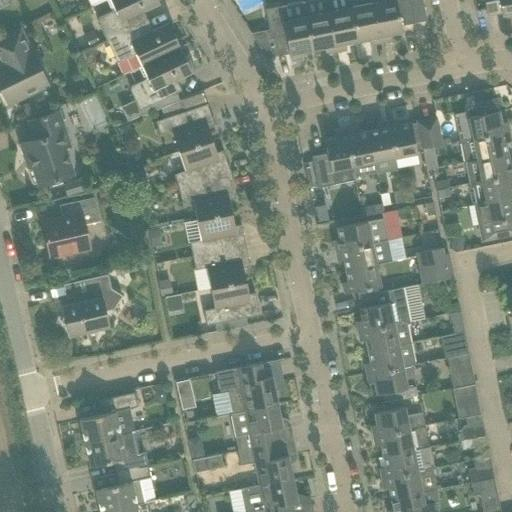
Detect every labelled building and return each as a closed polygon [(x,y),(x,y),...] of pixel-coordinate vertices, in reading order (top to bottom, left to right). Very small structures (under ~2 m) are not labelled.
[(159,3),(157,0),(105,0),(111,12),(98,18),(97,21),(106,41),(143,24),(138,13),(159,3)] [(410,0),(371,0),(372,3),(380,43),(391,41),(390,35),(402,32),(401,26),(415,23),(410,0)] [(511,16),(511,0),(483,0),(487,15),(501,12),(502,18),(511,16)] [(380,43),(372,3),(350,8),(357,41),(369,39),(370,45),(380,43)] [(312,50),(305,17),(284,21),(281,6),(265,9),(269,30),(272,30),(277,56),(289,53),(291,61),(302,59),(300,53),(312,50)] [(357,41),(350,8),(328,12),(336,52),(346,50),(345,44),(357,41)] [(336,52),(328,12),(305,17),(312,50),(324,48),(325,54),(336,52)] [(148,34),(143,24),(106,41),(116,61),(119,62),(132,56),(138,68),(180,48),(169,24),(148,34)] [(20,29),(8,34),(0,38),(0,63),(2,66),(0,66),(0,92),(3,94),(8,104),(48,85),(31,52),(20,29)] [(192,72),(180,48),(138,68),(144,80),(130,86),(129,89),(139,110),(176,93),(171,82),(192,72)] [(477,115),(468,117),(472,139),(509,131),(507,121),(501,122),(496,99),(484,101),(474,103),(477,115)] [(207,104),(188,110),(155,122),(160,136),(171,132),(178,151),(212,140),(207,127),(214,125),(207,104)] [(70,147),(66,135),(59,112),(47,115),(28,122),(34,140),(20,145),(28,168),(32,167),(38,185),(57,179),(73,174),(65,149),(70,147)] [(416,122),(420,141),(422,149),(431,147),(441,145),(440,137),(436,118),(416,122)] [(397,119),(387,121),(395,158),(416,153),(410,123),(399,125),(397,119)] [(395,158),(387,121),(377,123),(379,129),(367,131),(374,162),(395,158)] [(374,162),(367,131),(356,134),(355,128),(345,130),(355,177),(376,173),(374,162)] [(355,177),(345,130),(335,132),(336,138),(325,140),(327,153),(312,156),(318,187),(322,187),(355,180),(355,177)] [(511,141),(509,131),(472,139),(463,140),(459,141),(464,162),(467,162),(477,160),(507,154),(505,142),(511,141)] [(216,153),(212,140),(178,151),(185,171),(174,175),(178,188),(231,174),(223,151),(216,153)] [(435,168),(431,147),(422,149),(426,170),(435,168)] [(511,164),(510,165),(507,154),(477,160),(467,162),(471,183),(481,181),(511,174),(511,164)] [(236,198),(231,174),(178,188),(181,202),(193,199),(197,220),(231,213),(229,199),(236,198)] [(511,174),(481,181),(471,183),(472,188),(468,189),(471,203),(475,202),(475,205),(485,202),(511,196),(511,174)] [(435,182),(436,190),(448,188),(447,180),(435,182)] [(450,196),(448,188),(436,190),(438,198),(450,196)] [(410,189),(401,190),(404,202),(412,200),(410,189)] [(404,202),(401,190),(393,192),(396,203),(404,202)] [(511,196),(485,202),(475,205),(483,241),(511,234),(511,196)] [(88,249),(84,225),(99,221),(97,212),(93,197),(88,198),(68,203),(72,217),(42,223),(50,256),(68,252),(88,249)] [(424,204),(426,216),(435,214),(433,202),(424,204)] [(382,203),(361,208),(362,216),(384,212),(382,203)] [(234,226),(231,213),(197,220),(201,240),(189,243),(192,256),(245,246),(241,225),(234,226)] [(387,241),(383,218),(336,227),(339,239),(333,240),(335,250),(371,243),(387,241)] [(391,261),(387,241),(371,243),(335,250),(337,260),(343,259),(345,270),(376,264),(391,261)] [(249,266),(245,246),(192,256),(195,270),(206,268),(210,288),(245,281),(242,268),(249,266)] [(451,266),(448,254),(448,253),(443,254),(442,248),(423,251),(425,259),(417,261),(419,272),(451,266)] [(380,286),(376,264),(345,270),(347,282),(341,283),(343,293),(356,291),(358,297),(381,292),(380,286)] [(453,277),(451,266),(419,272),(422,284),(453,277)] [(77,302),(61,306),(64,316),(60,322),(66,325),(68,335),(109,326),(105,311),(112,309),(113,310),(122,295),(111,289),(107,274),(82,280),(85,293),(76,295),(77,302)] [(248,294),(245,281),(210,288),(215,308),(203,311),(207,333),(238,327),(236,319),(259,314),(255,293),(248,294)] [(409,321),(403,288),(381,292),(358,297),(360,308),(359,309),(361,320),(355,322),(357,332),(406,322),(409,321)] [(460,311),(458,303),(446,306),(448,313),(460,311)] [(464,332),(461,319),(460,311),(448,313),(453,334),(464,332)] [(411,343),(406,322),(357,332),(359,341),(365,340),(367,352),(398,345),(411,343)] [(468,353),(464,332),(453,334),(453,336),(440,338),(444,358),(447,358),(468,353)] [(415,364),(411,343),(398,345),(367,352),(370,363),(364,364),(366,374),(411,365),(415,364)] [(474,384),(468,353),(447,358),(452,388),(474,384)] [(266,377),(263,362),(215,372),(220,393),(228,392),(232,414),(244,411),(277,404),(272,375),(266,377)] [(417,395),(411,365),(366,374),(368,384),(374,383),(376,394),(382,393),(384,402),(417,395)] [(481,414),(474,384),(452,388),(458,419),(465,417),(481,414)] [(101,414),(79,419),(84,443),(120,434),(131,432),(134,431),(129,408),(137,406),(134,392),(98,400),(101,414)] [(282,427),(277,404),(244,411),(232,414),(230,414),(235,436),(237,451),(278,443),(275,429),(282,427)] [(422,412),(406,416),(404,407),(374,413),(376,425),(370,426),(372,436),(409,429),(419,427),(425,426),(422,412)] [(485,435),(481,414),(465,417),(466,423),(467,423),(467,425),(463,426),(459,430),(462,440),(485,435)] [(429,447),(425,426),(419,427),(409,429),(372,436),(374,446),(380,445),(382,456),(429,447)] [(120,434),(84,443),(90,466),(112,461),(115,473),(147,465),(144,453),(136,455),(131,432),(120,434)] [(280,457),(278,443),(237,451),(240,465),(254,462),(259,485),(292,478),(288,455),(280,457)] [(430,447),(429,447),(382,456),(385,467),(379,468),(381,478),(417,471),(432,469),(434,468),(430,447)] [(493,478),(489,456),(473,460),(474,468),(468,469),(470,482),(493,478)] [(155,499),(150,477),(147,465),(115,473),(117,484),(95,489),(100,511),(104,511),(136,505),(155,499)] [(436,489),(432,469),(417,471),(381,478),(383,488),(389,487),(391,498),(421,492),(436,489)] [(248,510),(237,511),(292,511),(291,503),(297,501),(296,497),(295,494),(292,478),(259,485),(244,488),(248,510)] [(495,511),(500,511),(493,478),(470,482),(473,495),(479,494),(482,511),(495,511)] [(393,509),(387,511),(438,511),(437,502),(438,502),(436,489),(421,492),(391,498),(393,509)]
